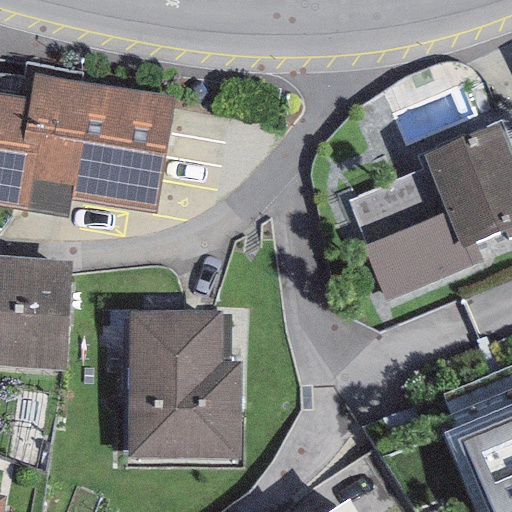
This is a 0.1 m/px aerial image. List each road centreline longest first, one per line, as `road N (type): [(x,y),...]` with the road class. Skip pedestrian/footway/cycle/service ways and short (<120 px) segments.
road 1 (residential): [(0,251),(165,245),(280,169),(366,33)]
road 2 (tertiary): [(71,0),(128,17),(366,33)]
road 3 (tertiary): [(366,33),(505,0)]
